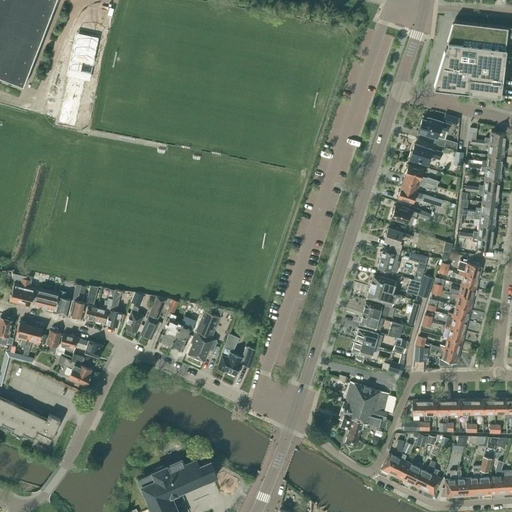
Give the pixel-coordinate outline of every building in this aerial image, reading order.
[(0,0),(0,76),(24,86),(58,0),(0,0)] [(452,43),(451,44),(450,45),(450,46),(450,47),(451,48),(451,49),(452,50),(453,50),(453,55),(451,56),(449,56),(448,57),(446,58),(445,60),(444,61),(436,87),(499,95),(500,95),(501,94),(506,55),(511,56),(511,27),(457,21),(454,43),(453,43),(452,43)] [(75,126),(87,72),(89,73),(97,37),(78,33),(59,122),(75,126)] [(422,118),(419,131),(436,136),(437,137),(437,136),(445,139),(445,138),(449,124),(441,121),(442,121),(428,117),(427,120),(422,118)] [(471,143),(478,144),(478,139),(476,139),(477,127),(470,127),(468,140),(471,141),(471,143)] [(485,137),(485,140),(485,142),(490,143),(505,145),(506,133),(491,131),(490,137),(485,137)] [(447,139),(444,146),(457,150),(457,142),(447,139)] [(170,152),(226,162),(228,152),(172,142),(170,152)] [(415,142),(410,157),(426,162),(429,154),(439,157),(441,150),(415,142)] [(488,154),(503,156),(505,145),(490,143),(488,154)] [(454,164),(462,165),(464,152),(455,151),(454,164)] [(468,166),(475,167),(475,162),(482,163),(482,165),(487,166),(502,168),(503,156),(488,154),(487,160),(482,160),(473,159),(466,158),(465,163),(468,164),(468,166)] [(427,177),(427,178),(421,176),(424,169),(408,164),(404,175),(437,186),(438,181),(427,177)] [(487,166),(485,178),(500,180),(502,168),(487,166)] [(401,186),(417,191),(419,185),(424,186),(424,188),(432,190),(432,189),(437,191),(438,186),(437,186),(404,175),(401,186)] [(485,178),(484,189),(499,191),(500,180),(485,178)] [(422,193),(417,191),(401,186),(398,197),(413,202),(415,195),(421,197),(421,198),(432,202),(434,197),(422,193)] [(497,203),(499,191),(484,189),(482,201),(497,203)] [(476,207),(476,210),(476,212),(481,213),(496,215),(497,203),(482,201),(482,207),(476,207)] [(395,205),(391,218),(412,224),(414,216),(416,216),(417,212),(404,207),(404,208),(395,205)] [(422,209),(420,216),(429,219),(431,213),(422,209)] [(495,226),(496,215),(481,213),(480,224),(495,226)] [(473,236),(478,236),(493,238),(495,226),(480,224),(479,231),(474,230),(473,233),(473,236)] [(391,241),(389,246),(401,249),(402,245),(399,244),(401,237),(408,239),(410,234),(402,232),(388,227),(384,239),(391,241)] [(473,236),(473,233),(467,232),(466,237),(473,238),(472,241),(477,242),(477,248),(492,250),(493,238),(478,236),(473,236)] [(380,251),(379,254),(381,256),(377,267),(390,271),(390,270),(395,272),(399,261),(394,259),(395,254),(399,255),(401,249),(389,246),(388,251),(383,250),(382,250),(380,251)] [(444,251),(441,260),(445,261),(449,258),(450,252),(444,251)] [(424,270),(428,257),(410,252),(408,259),(419,262),(417,268),(424,270)] [(479,277),(482,266),(467,262),(467,263),(458,261),(456,269),(459,269),(459,272),(479,277)] [(11,294),(10,298),(11,299),(11,300),(16,301),(17,300),(21,301),(26,279),(27,275),(13,272),(12,278),(21,280),(20,285),(15,283),(12,294),(11,294)] [(458,274),(459,274),(463,275),(461,284),(476,288),(479,277),(459,272),(458,274)] [(373,274),(370,285),(393,292),(396,281),(373,274)] [(26,279),(21,301),(24,302),(24,304),(29,305),(30,304),(32,304),(33,299),(32,299),(35,288),(29,287),(31,280),(32,276),(28,275),(27,275),(26,279)] [(427,297),(433,278),(424,275),(418,294),(427,297)] [(47,287),(42,286),(44,278),(39,277),(38,282),(38,285),(36,290),(35,295),(37,295),(35,305),(54,310),(57,297),(59,292),(51,290),(50,295),(45,294),(47,287)] [(410,278),(406,292),(417,295),(421,282),(410,278)] [(83,317),(86,303),(91,285),(90,284),(86,302),(77,300),(79,292),(81,285),(81,284),(76,283),(74,291),(72,299),(74,300),(71,314),(83,317)] [(461,284),(460,289),(458,288),(458,287),(451,285),(449,292),(454,293),(473,298),(476,288),(461,284)] [(93,305),(98,286),(91,285),(86,303),(88,304),(85,317),(94,320),(97,306),(93,305)] [(382,304),(392,307),(396,293),(393,292),(370,285),(367,297),(382,302),(382,304)] [(110,309),(107,323),(118,326),(121,312),(116,311),(120,297),(122,290),(115,289),(114,296),(112,302),(111,302),(110,309)] [(58,297),(60,298),(56,310),(68,313),(72,299),(65,298),(67,292),(60,290),(58,297)] [(144,295),(135,291),(131,301),(140,305),(144,295)] [(473,298),(454,293),(453,295),(458,296),(456,305),(470,309),(473,298)] [(149,314),(141,333),(152,338),(159,321),(155,319),(156,317),(158,318),(166,299),(159,295),(157,295),(148,314),(149,314)] [(103,307),(97,306),(94,320),(105,323),(108,309),(110,309),(111,302),(112,299),(108,298),(107,301),(105,300),(103,307)] [(179,301),(172,298),(168,309),(174,312),(179,301)] [(366,302),(363,312),(378,317),(379,314),(387,316),(387,315),(392,316),(394,307),(392,307),(382,304),(381,306),(366,302)] [(414,325),(419,304),(413,303),(407,323),(414,325)] [(207,305),(205,310),(191,342),(193,343),(188,353),(204,361),(210,349),(213,351),(217,340),(211,338),(217,326),(220,317),(216,315),(218,308),(207,305)] [(470,309),(456,305),(454,313),(449,312),(448,315),(468,319),(470,309)] [(139,308),(134,306),(125,326),(137,331),(144,316),(137,312),(139,308)] [(378,317),(363,312),(359,324),(374,328),(380,330),(383,318),(378,317)] [(176,315),(172,313),(164,329),(175,334),(180,323),(174,320),(176,315)] [(468,319),(448,315),(448,317),(452,318),(451,324),(446,323),(446,325),(465,330),(468,319)] [(0,342),(6,344),(7,342),(12,343),(12,342),(13,338),(12,337),(9,337),(13,320),(0,316),(0,318),(0,342)] [(192,329),(193,327),(195,322),(190,320),(188,326),(180,323),(175,334),(188,339),(192,329)] [(21,344),(25,345),(31,324),(30,324),(27,324),(27,323),(26,322),(21,321),(20,322),(16,336),(23,338),(21,344)] [(388,334),(400,337),(403,324),(392,321),(388,334)] [(35,325),(34,325),(31,324),(25,345),(25,347),(30,347),(32,340),(39,342),(43,328),(41,327),(41,326),(36,324),(35,325)] [(465,330),(446,325),(445,328),(449,329),(447,337),(462,341),(465,330)] [(355,339),(379,346),(382,336),(378,335),(378,333),(358,328),(355,339)] [(59,339),(61,332),(50,329),(47,343),(51,344),(50,350),(56,351),(58,344),(59,339)] [(164,329),(163,334),(161,333),(158,339),(160,340),(159,341),(170,345),(175,334),(164,329)] [(60,344),(58,344),(56,351),(64,353),(65,348),(66,348),(66,347),(72,349),(73,347),(74,348),(76,342),(77,336),(63,333),(60,344)] [(225,370),(236,375),(241,363),(251,366),(256,349),(249,346),(249,347),(246,346),(242,355),(240,356),(232,353),(238,337),(228,333),(217,366),(225,370)] [(170,345),(183,351),(188,339),(175,334),(170,345)] [(403,353),(407,341),(396,337),(395,343),(393,349),(403,353)] [(462,341),(447,337),(445,345),(441,344),(440,344),(439,346),(459,351),(462,341)] [(82,341),(81,343),(87,345),(85,351),(85,353),(99,357),(102,349),(101,348),(102,345),(89,340),(83,338),(82,341)] [(379,346),(355,339),(352,351),(368,355),(371,356),(373,350),(376,351),(378,350),(379,346)] [(430,350),(443,353),(442,358),(439,359),(439,365),(452,364),(453,361),(456,362),(459,351),(439,346),(432,344),(430,350)] [(414,361),(423,361),(423,348),(416,346),(415,345),(414,361)] [(0,384),(1,385),(9,356),(30,362),(32,362),(33,358),(6,351),(1,369),(0,373),(0,384)] [(71,360),(69,359),(66,358),(63,363),(72,367),(68,375),(80,381),(79,382),(84,384),(84,383),(87,384),(91,376),(89,375),(91,369),(80,364),(84,356),(73,353),(71,360)] [(401,353),(399,362),(391,360),(388,370),(401,374),(404,364),(405,354),(401,353)] [(341,425),(350,428),(353,418),(357,419),(359,410),(374,414),(376,408),(383,410),(388,393),(351,381),(345,397),(346,398),(345,402),(344,401),(340,414),(344,415),(341,425)] [(388,394),(384,410),(392,412),(396,396),(388,394)] [(0,424),(33,440),(34,437),(47,444),(48,444),(49,444),(50,443),(54,435),(60,421),(60,420),(60,419),(59,418),(49,414),(47,418),(40,415),(31,411),(30,410),(10,401),(9,401),(0,396),(0,424)] [(459,398),(448,399),(448,414),(460,414),(459,398)] [(471,398),(459,398),(460,414),(471,414),(471,398)] [(471,414),(483,414),(483,398),(471,398),(471,414)] [(495,398),(483,398),(483,414),(495,414),(495,398)] [(507,398),(495,398),(495,414),(507,413),(507,398)] [(412,415),(424,415),(424,399),(412,399),(412,415)] [(436,399),(424,399),(424,415),(437,414),(436,399)] [(448,399),(436,399),(437,414),(448,414),(448,399)] [(387,421),(385,420),(388,412),(383,410),(376,408),(374,414),(359,410),(357,419),(363,421),(378,426),(385,428),(387,421)] [(363,421),(357,419),(353,418),(350,428),(345,442),(355,445),(363,421)] [(418,421),(404,420),(403,429),(417,430),(418,421)] [(448,422),(443,422),(439,422),(439,431),(442,431),(448,431),(448,422)] [(419,433),(416,445),(423,447),(425,442),(427,443),(429,436),(419,433)] [(464,446),(467,435),(458,435),(456,445),(464,446)] [(443,436),(440,444),(447,446),(449,438),(443,436)] [(475,445),(484,445),(486,445),(488,436),(486,436),(478,436),(476,443),(475,445)] [(499,437),(497,445),(505,447),(508,437),(499,437)] [(391,473),(400,455),(401,452),(402,450),(402,449),(404,440),(398,439),(396,446),(398,447),(395,455),(389,452),(381,468),(391,473)] [(408,453),(413,444),(407,441),(402,450),(408,453)] [(406,455),(401,452),(402,450),(401,452),(400,455),(391,473),(402,478),(409,462),(404,460),(406,455)] [(483,464),(481,464),(478,475),(479,494),(490,493),(489,474),(487,474),(487,476),(484,476),(485,471),(488,472),(492,458),(485,456),(483,464)] [(178,492),(217,475),(210,459),(199,464),(196,458),(183,464),(181,458),(152,471),(138,477),(141,485),(152,511),(178,511),(171,495),(178,492)] [(420,468),(421,465),(423,463),(422,463),(413,483),(423,488),(432,468),(434,461),(431,459),(426,470),(420,468)] [(500,473),(501,471),(501,470),(504,461),(498,460),(495,469),(496,473),(498,473),(498,475),(491,475),(491,474),(489,474),(490,493),(501,492),(500,473)] [(402,478),(413,483),(422,463),(418,461),(416,465),(409,462),(402,478)] [(435,461),(434,461),(432,468),(423,488),(434,494),(442,478),(436,475),(438,470),(433,467),(433,466),(435,461)] [(479,494),(478,475),(481,464),(474,465),(475,477),(467,477),(468,494),(479,494)] [(446,496),(456,495),(455,476),(457,470),(456,470),(456,469),(450,470),(450,479),(444,479),(445,487),(443,486),(441,496),(446,496)] [(457,470),(455,476),(456,495),(468,494),(467,477),(461,478),(460,469),(458,469),(458,470),(457,470)] [(503,473),(501,473),(501,471),(500,473),(501,492),(511,491),(511,481),(511,472),(510,472),(510,474),(503,474),(503,473)]
